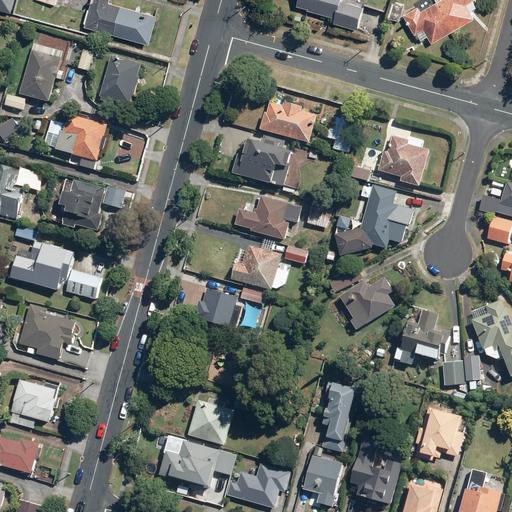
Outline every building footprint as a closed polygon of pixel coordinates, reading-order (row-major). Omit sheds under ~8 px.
[(15,0),(0,0),(0,10),(12,14),(15,0)] [(151,44),(158,15),(109,3),(110,0),(91,0),(85,27),(151,44)] [(364,8),(341,1),(341,0),(298,0),(296,6),(308,9),(308,10),(335,18),(334,23),(358,29),(364,8)] [(421,41),(428,37),(432,44),(475,19),(471,11),(477,8),(473,0),(441,0),(421,12),(418,8),(404,15),(415,35),(417,34),(421,41)] [(405,5),(394,1),(388,19),(400,23),(405,5)] [(78,69),(90,72),(95,53),(83,50),(78,69)] [(21,95),(51,103),(63,59),(32,51),(21,95)] [(115,101),(131,105),(142,65),(112,56),(100,100),(115,104),(115,101)] [(4,105),(23,110),(26,99),(7,95),(4,105)] [(266,112),(262,130),(311,142),(317,115),(302,112),(304,107),(286,102),(285,106),(271,103),(272,98),(264,96),(260,111),(266,112)] [(68,155),(99,163),(109,125),(68,115),(63,136),(72,138),(68,155)] [(332,116),(326,138),(336,140),(334,149),(350,153),(358,122),(342,117),(342,119),(332,116)] [(0,133),(4,139),(20,129),(14,119),(0,127),(0,133)] [(384,152),(379,172),(402,177),(401,182),(420,187),(430,150),(421,148),(423,140),(408,137),(407,140),(392,136),(388,153),(384,152)] [(238,157),(233,174),(286,187),(292,165),(281,162),(284,149),(249,140),(245,159),(238,157)] [(288,142),(285,153),(305,158),(308,147),(288,142)] [(348,165),(343,186),(365,192),(372,166),(360,162),(359,168),(348,165)] [(0,215),(18,220),(26,190),(18,188),(23,171),(0,164),(0,215)] [(104,215),(100,214),(107,189),(74,180),(70,194),(65,192),(62,205),(70,207),(65,225),(75,228),(76,224),(99,231),(104,215)] [(511,186),(506,185),(501,203),(511,206),(511,186)] [(104,204),(121,208),(126,192),(108,187),(104,204)] [(239,209),(235,225),(252,229),(252,231),(285,240),(289,224),(285,222),(286,220),(298,224),(302,207),(261,196),(257,213),(239,209)] [(375,248),(374,245),(388,249),(400,207),(370,198),(361,228),(336,235),(342,257),(375,248)] [(313,200),(306,223),(327,229),(334,206),(313,200)] [(511,221),(493,216),(487,239),(507,244),(511,226),(511,221)] [(14,236),(35,241),(37,232),(16,227),(14,236)] [(11,278),(60,291),(63,279),(69,280),(77,253),(35,241),(31,254),(33,254),(32,260),(17,256),(11,278)] [(236,262),(232,279),(271,290),(281,254),(248,245),(243,264),(236,262)] [(287,246),(283,258),(304,263),(307,251),(287,246)] [(327,251),(326,260),(334,261),(335,252),(327,251)] [(511,254),(506,253),(502,270),(511,273),(511,274),(510,282),(511,282),(511,254)] [(356,268),(328,282),(333,293),(362,279),(356,268)] [(67,291),(96,299),(102,278),(73,270),(67,291)] [(353,318),(350,320),(356,330),(367,323),(367,324),(395,306),(388,295),(393,291),(384,277),(377,282),(373,275),(339,296),(353,318)] [(238,297),(205,288),(202,301),(198,300),(193,318),(229,328),(238,297)] [(262,293),(242,288),(239,298),(259,303),(262,293)] [(472,320),(485,354),(497,360),(506,356),(511,372),(511,320),(507,307),(505,307),(502,299),(486,306),(489,313),(472,320)] [(19,344),(38,349),(37,353),(60,360),(64,342),(73,344),(75,336),(72,335),(76,322),(46,314),(47,308),(30,304),(19,344)] [(404,349),(401,362),(412,365),(415,354),(439,360),(442,352),(445,353),(450,334),(433,330),(437,314),(422,310),(418,323),(407,321),(401,341),(403,342),(401,349),(404,349)] [(387,359),(387,347),(376,347),(376,359),(387,359)] [(217,350),(206,381),(237,391),(247,359),(217,350)] [(463,357),(466,381),(481,380),(478,356),(463,357)] [(442,362),(444,385),(465,384),(463,361),(442,362)] [(375,375),(372,383),(386,386),(388,378),(375,375)] [(36,418),(51,422),(58,398),(56,398),(58,390),(21,380),(10,422),(33,428),(36,418)] [(327,426),(321,446),(342,452),(359,389),(328,381),(323,397),(332,399),(330,409),(327,408),(323,425),(327,426)] [(198,400),(188,435),(225,445),(235,410),(198,400)] [(418,444),(415,456),(432,461),(434,456),(439,458),(441,452),(458,456),(464,433),(458,431),(462,416),(427,407),(422,428),(419,427),(415,443),(418,444)] [(364,434),(350,482),(360,485),(358,495),(391,504),(402,464),(386,459),(384,469),(372,466),(379,439),(364,434)] [(0,464),(33,474),(41,444),(21,438),(21,442),(0,436),(0,464)] [(168,450),(162,475),(212,489),(222,450),(184,440),(180,454),(168,450)] [(223,451),(218,469),(233,474),(238,456),(223,451)] [(312,456),(303,489),(319,493),(317,503),(333,507),(344,464),(312,456)] [(230,481),(226,495),(274,508),(279,490),(284,492),(290,471),(260,463),(256,476),(240,471),(237,483),(230,481)] [(470,471),(460,511),(497,511),(502,492),(480,487),(484,474),(470,471)] [(435,511),(442,488),(425,484),(424,487),(408,483),(400,511),(435,511)] [(18,511),(39,511),(42,505),(22,500),(18,511)]
